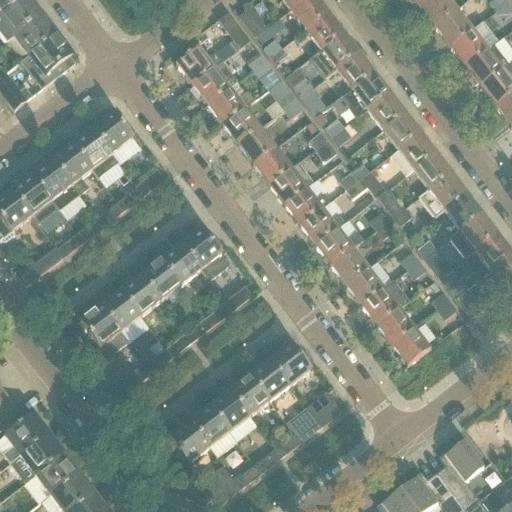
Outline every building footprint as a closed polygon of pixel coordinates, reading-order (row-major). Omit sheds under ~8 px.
[(0,0),(0,20),(26,0),(24,0),(25,0),(24,0),(0,0)] [(0,43),(4,49),(15,40),(40,21),(26,1),(27,0),(26,0),(0,20),(0,43)] [(279,0),(290,14),(308,0),(279,0)] [(308,0),(290,14),(305,34),(327,17),(314,0),(308,0)] [(408,0),(418,11),(432,0),(408,0)] [(432,0),(418,11),(433,32),(456,14),(445,0),(432,0)] [(502,0),(496,0),(488,6),(496,17),(502,12),(501,10),(506,5),(502,0)] [(502,12),(496,17),(502,25),(511,17),(511,12),(506,5),(501,10),(502,12)] [(248,14),(238,21),(254,42),(255,41),(266,32),(251,12),(248,14)] [(433,32),(448,52),(471,34),(456,14),(433,32)] [(227,17),(218,24),(239,53),(249,45),(227,17)] [(305,34),(321,54),(343,37),(327,17),(305,34)] [(15,40),(31,60),(57,39),(56,39),(55,40),(40,21),(15,40)] [(266,32),(255,41),(261,48),(272,40),(266,32)] [(448,52),(464,72),(487,54),(471,34),(448,52)] [(324,83),(336,74),(358,57),(343,37),(321,54),(309,63),(324,83)] [(31,60),(21,67),(42,94),(67,75),(61,68),(72,60),(71,58),(70,59),(56,41),(57,40),(57,39),(31,60)] [(274,44),(263,52),(269,61),(281,53),(274,44)] [(464,72),(479,92),(508,69),(493,49),(487,54),(464,72)] [(197,52),(175,69),(191,90),(222,67),(214,57),(206,63),(197,52)] [(281,53),(269,61),(276,70),(288,61),(281,53)] [(245,66),(253,76),(259,71),(258,69),(264,64),(257,56),(245,66)] [(336,74),(351,94),(373,77),(358,57),(336,74)] [(259,71),(253,76),(259,84),(272,75),(264,64),(258,69),(259,71)] [(479,92),(494,112),(511,98),(511,66),(511,67),(508,69),(479,92)] [(191,90),(207,110),(237,87),(222,67),(191,90)] [(351,94),(342,101),(350,111),(348,113),(355,123),(366,114),(389,97),(373,77),(351,94)] [(0,82),(0,98),(14,116),(27,106),(5,79),(0,82)] [(304,83),(293,92),(301,103),(307,98),(305,96),(311,91),(304,83)] [(268,96),(284,116),(290,111),(288,109),(294,104),(280,86),(268,96)] [(237,87),(207,110),(222,130),(244,113),(254,106),(247,96),(245,98),(237,87)] [(307,98),(301,103),(307,110),(319,101),(311,91),(305,96),(307,98)] [(366,114),(382,134),(404,117),(389,97),(366,114)] [(511,98),(494,112),(510,132),(511,130),(511,98)] [(290,111),(284,116),(290,124),(302,115),(294,104),(288,109),(290,111)] [(244,113),(222,130),(237,150),(259,133),(244,113)] [(382,134),(397,154),(419,137),(404,117),(382,134)] [(112,118),(91,134),(111,160),(132,144),(112,118)] [(324,133),(323,133),(330,142),(343,132),(336,123),(324,133)] [(311,127),(306,131),(312,138),(316,135),(311,127)] [(343,132),(330,142),(337,151),(338,151),(350,142),(343,132)] [(259,133),(237,150),(253,170),(275,153),(259,133)] [(91,134),(71,149),(91,175),(97,183),(117,168),(111,160),(91,134)] [(308,146),(315,156),(321,151),(319,149),(325,144),(320,137),(308,146)] [(397,154),(412,174),(434,157),(419,137),(397,154)] [(321,151),(315,156),(324,167),(336,158),(325,144),(319,149),(321,151)] [(71,149),(51,165),(78,200),(88,193),(80,183),(91,175),(71,149)] [(275,153),(253,170),(268,190),(290,173),(275,153)] [(412,174),(428,194),(450,177),(434,157),(412,174)] [(51,165),(31,180),(57,213),(58,215),(78,200),(51,165)] [(341,166),(337,169),(343,177),(347,174),(341,166)] [(290,173),(268,190),(283,210),(306,193),(312,188),(296,168),(290,173)] [(356,184),(358,186),(363,182),(361,180),(368,175),(363,168),(350,177),(356,184)] [(156,175),(135,191),(143,201),(163,185),(156,175)] [(363,182),(358,186),(364,194),(367,192),(371,197),(371,198),(375,203),(376,202),(385,195),(370,175),(369,176),(368,175),(361,180),(363,182)] [(339,186),(346,195),(352,191),(350,189),(356,184),(350,177),(339,186)] [(418,201),(417,202),(432,222),(433,221),(443,214),(465,197),(450,177),(428,194),(418,201)] [(31,180),(11,196),(31,221),(37,229),(57,213),(31,180)] [(352,191),(346,195),(352,203),(364,194),(358,186),(356,184),(350,189),(352,191)] [(306,193),(283,210),(299,230),(321,213),(328,207),(321,198),(314,204),(306,193)] [(10,237),(31,221),(11,196),(0,204),(0,245),(5,246),(13,240),(10,237)] [(128,196),(115,207),(123,216),(136,206),(128,196)] [(443,214),(458,234),(480,217),(465,197),(443,214)] [(396,202),(384,211),(393,223),(399,218),(397,216),(403,212),(396,202)] [(115,207),(99,219),(106,229),(123,216),(115,207)] [(399,218),(393,223),(399,231),(400,230),(411,222),(403,212),(397,216),(399,218)] [(321,213),(299,230),(314,250),(336,233),(343,228),(336,218),(329,224),(321,213)] [(368,227),(376,236),(382,231),(381,229),(387,224),(381,217),(368,227)] [(449,241),(447,242),(462,262),(464,261),(473,254),(496,237),(480,217),(458,234),(449,241)] [(382,231),(376,236),(382,245),(395,235),(387,224),(381,229),(382,231)] [(91,225),(75,237),(83,247),(99,235),(91,225)] [(336,233),(314,250),(329,270),(352,253),(362,245),(355,237),(345,244),(336,233)] [(201,235),(181,251),(200,276),(209,287),(229,271),(220,260),(226,255),(218,244),(212,249),(201,235)] [(75,237),(62,247),(70,257),(83,247),(75,237)] [(473,254),(489,274),(511,257),(496,237),(473,254)] [(415,254),(423,263),(430,258),(428,256),(434,251),(428,244),(415,254)] [(181,251),(161,266),(180,292),(200,276),(181,251)] [(430,258),(423,263),(430,272),(442,262),(434,251),(428,256),(430,258)] [(54,252),(34,268),(42,278),(63,262),(55,253),(54,252)] [(352,253),(329,270),(345,290),(367,273),(352,253)] [(399,267),(406,276),(413,271),(411,269),(417,264),(412,257),(399,267)] [(511,257),(489,274),(505,295),(511,289),(511,257)] [(413,271),(406,276),(413,285),(426,275),(417,264),(411,269),(413,271)] [(161,266),(141,281),(160,307),(167,302),(171,308),(184,297),(180,292),(161,266)] [(367,273),(345,290),(360,310),(382,293),(367,273)] [(141,281),(120,297),(140,323),(160,307),(141,281)] [(447,293),(455,303),(461,298),(459,296),(465,291),(459,284),(447,293)] [(382,293),(360,310),(376,331),(398,314),(408,306),(392,285),(382,293)] [(245,291),(224,307),(231,317),(252,301),(245,291)] [(461,298),(455,303),(470,322),(482,313),(465,291),(459,296),(461,298)] [(120,297),(100,312),(120,338),(127,347),(128,348),(148,333),(140,323),(120,297)] [(430,306),(438,316),(444,311),(442,309),(448,304),(443,297),(430,306)] [(444,311),(438,316),(444,323),(456,314),(448,304),(442,309),(444,311)] [(120,338),(100,312),(80,328),(99,353),(96,358),(96,363),(99,366),(108,368),(112,365),(114,357),(127,347),(120,338)] [(217,313),(204,323),(211,332),(224,322),(217,313)] [(398,314),(376,331),(391,350),(413,333),(398,314)] [(204,323),(191,332),(198,342),(211,332),(204,323)] [(413,333),(391,350),(407,371),(429,354),(413,333)] [(177,343),(164,353),(171,363),(185,352),(177,343)] [(290,350),(269,366),(289,392),(310,376),(290,350)] [(164,353),(151,363),(158,372),(171,363),(164,353)] [(269,366),(249,381),(269,407),(289,392),(269,366)] [(152,378),(144,368),(109,395),(116,404),(152,378)] [(249,381),(229,396),(249,422),(269,407),(249,381)] [(229,396),(209,412),(229,438),(249,422),(229,396)] [(0,400),(0,415),(12,406),(5,397),(0,400)] [(313,423),(320,432),(340,416),(326,397),(306,413),(313,423)] [(0,415),(0,429),(0,430),(19,415),(12,406),(0,415)] [(209,412),(189,427),(209,453),(229,438),(209,412)] [(0,430),(7,438),(25,423),(19,415),(0,430)] [(10,452),(1,459),(9,468),(16,463),(18,462),(48,438),(47,439),(32,419),(33,419),(33,418),(25,423),(7,438),(3,441),(11,451),(10,452)] [(209,453),(189,427),(168,443),(188,469),(209,453)] [(307,428),(293,439),(300,447),(313,437),(307,428)] [(16,463),(9,468),(24,488),(31,483),(34,480),(63,458),(63,457),(62,458),(48,440),(49,439),(48,438),(18,462),(16,463)] [(293,439),(280,449),(287,457),(300,447),(293,439)] [(445,470),(436,478),(461,511),(468,511),(478,504),(465,487),(483,473),(480,470),(482,468),(475,459),(473,460),(462,446),(442,462),(441,466),(445,470)] [(63,458),(34,480),(49,500),(78,478),(78,477),(77,478),(63,459),(64,458),(63,458)] [(267,459),(253,470),(260,478),(273,468),(267,459)] [(247,474),(240,480),(247,488),(260,478),(253,470),(247,474)] [(216,511),(240,494),(222,471),(188,497),(199,511),(216,511)] [(78,478),(49,500),(58,511),(75,511),(94,498),(93,497),(93,498),(78,479),(79,478),(78,478)] [(419,480),(399,495),(411,511),(431,511),(436,508),(439,511),(461,511),(436,478),(426,485),(422,480),(419,480)] [(411,511),(399,495),(379,510),(378,511),(411,511)] [(94,498),(75,511),(103,511),(93,499),(94,498)]
